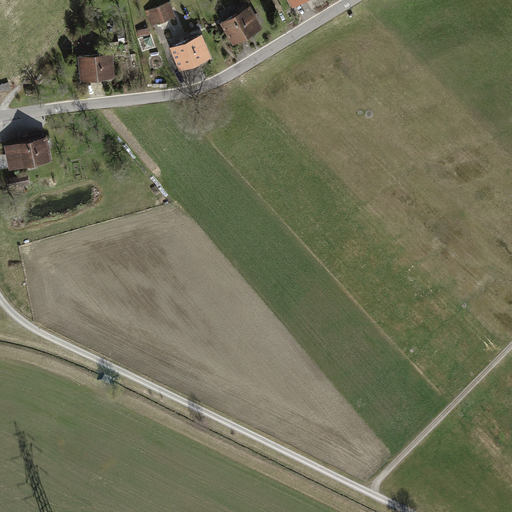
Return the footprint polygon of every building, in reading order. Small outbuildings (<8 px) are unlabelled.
[(169,0),(167,0),(146,8),(152,24),(176,15),(169,0)] [(244,9),(221,22),(233,44),(263,27),(249,1),(242,5),(244,9)] [(202,30),(170,42),(179,67),(211,55),(202,30)] [(126,33),(119,34),(120,41),(128,40),(126,33)] [(101,55),(78,56),(80,80),(116,78),(114,50),(101,51),(101,55)] [(10,79),(0,81),(0,85),(1,89),(11,87),(10,79)] [(7,147),(9,169),(53,165),(50,138),(37,140),(38,144),(7,147)] [(6,179),(8,193),(25,190),(24,184),(30,183),(29,175),(6,179)]
